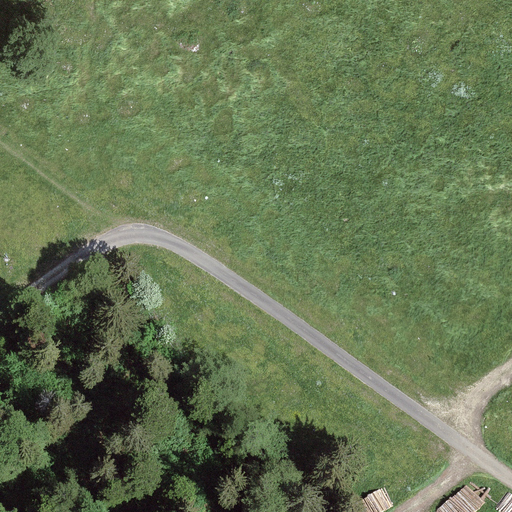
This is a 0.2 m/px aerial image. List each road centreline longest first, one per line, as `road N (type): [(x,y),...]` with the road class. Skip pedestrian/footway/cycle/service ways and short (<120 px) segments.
road 1 (track): [(438,426),(191,256),(168,243),(123,238)]
road 2 (track): [(0,321),(107,249)]
